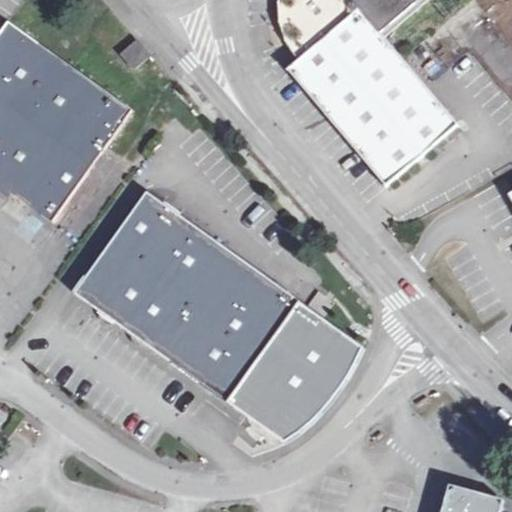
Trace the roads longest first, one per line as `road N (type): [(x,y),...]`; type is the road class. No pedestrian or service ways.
road 1 (unclassified): [(0,377),(147,478),(226,488),(281,475),(316,454),(441,337)]
road 2 (unclassified): [(238,112),(441,337)]
road 3 (unclassified): [(146,7),(238,112)]
